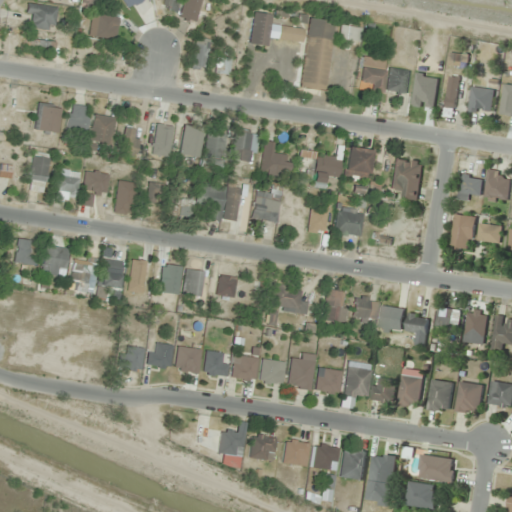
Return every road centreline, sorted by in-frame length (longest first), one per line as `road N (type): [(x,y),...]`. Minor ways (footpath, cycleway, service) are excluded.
road 1 (residential): [(474,511),(486,442),(0,376)]
road 2 (residential): [(0,68),(511,147)]
road 3 (residential): [(0,214),(511,289)]
road 4 (residential): [(450,138),(430,277)]
